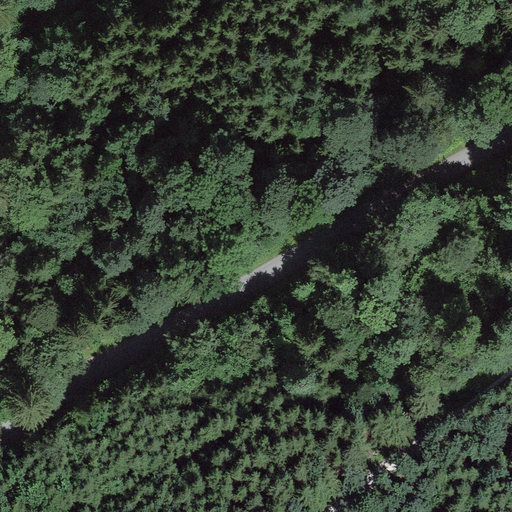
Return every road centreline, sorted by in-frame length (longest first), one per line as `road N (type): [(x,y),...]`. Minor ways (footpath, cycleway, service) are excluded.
road 1 (unclassified): [(511,136),(121,350),(0,437)]
road 2 (track): [(511,379),(367,479),(336,511)]
